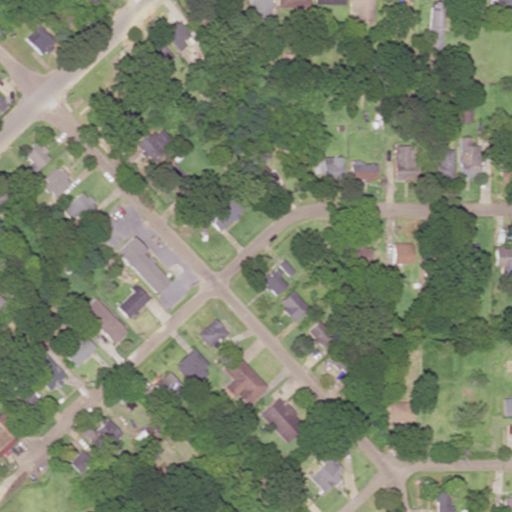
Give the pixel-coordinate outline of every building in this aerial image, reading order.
[(231,13),(244,3),(241,0),(223,0),(228,5),(210,19),(224,36),(239,24),(231,13)] [(250,0),(250,18),(268,18),(268,0),(250,0)] [(275,0),(276,8),(307,7),(307,0),(275,0)] [(347,0),(348,7),(354,7),(355,20),(372,20),(371,0),(347,0)] [(407,0),(390,0),(391,8),(407,8),(407,0)] [(429,0),(428,50),(440,50),(442,0),(437,0),(429,0)] [(185,46),(179,38),(187,33),(178,20),(163,30),(177,51),(185,46)] [(53,41),(35,24),(22,38),(40,55),(53,41)] [(169,56),(155,34),(138,45),(152,67),(169,56)] [(139,124),(127,112),(118,120),(130,133),(139,124)] [(467,136),(457,136),(457,176),(476,176),(476,144),(467,144),(467,136)] [(391,144),(392,180),(413,179),(412,143),(391,144)] [(451,148),(434,149),(435,175),(451,175),(451,148)] [(321,178),(341,177),(340,156),(320,157),(321,178)] [(348,180),(374,180),(373,160),(348,161),(348,180)] [(69,181),(54,165),(41,177),(48,184),(42,190),(51,199),(69,181)] [(259,178),(267,188),(275,182),(267,172),(259,178)] [(60,209),(75,226),(96,207),(81,191),(60,209)] [(240,209),(229,196),(205,216),(217,229),(240,209)] [(129,237),(114,251),(153,293),(168,279),(129,237)] [(390,262),(409,262),(409,242),(390,242),(390,262)] [(475,243),(461,243),(461,264),(475,264),(475,243)] [(511,246),(493,247),(493,265),(500,265),(500,275),(511,274),(511,246)] [(275,263),(285,276),(292,270),(281,258),(275,263)] [(256,278),(272,296),(286,283),(270,266),(256,278)] [(147,298),(134,285),(113,305),(126,318),(147,298)] [(306,307),(289,289),(275,302),(291,320),(306,307)] [(111,343),(125,331),(93,297),(80,309),(111,343)] [(319,348),(334,334),(319,317),(303,331),(319,348)] [(195,334),(207,347),(224,331),(212,318),(195,334)] [(62,354),(73,366),(94,347),(82,334),(62,354)] [(210,367),(192,348),(173,365),(191,384),(210,367)] [(28,368),(50,390),(64,375),(42,353),(28,368)] [(265,385),(235,354),(220,368),(231,379),(224,385),(244,406),(265,385)] [(152,384),(169,402),(183,389),(166,371),(152,384)] [(36,399),(22,387),(10,400),(23,413),(36,399)] [(258,411),(282,444),(302,429),(277,396),(258,411)] [(511,397),(501,398),(502,417),(511,416),(511,397)] [(412,421),(411,402),(386,402),(387,421),(412,421)] [(0,450),(18,436),(0,414),(0,450)] [(100,451),(120,433),(107,419),(87,437),(100,451)] [(89,461),(76,448),(64,459),(77,472),(89,461)] [(306,476),(320,491),(342,471),(328,456),(306,476)] [(448,511),(449,491),(433,491),(432,511),(448,511)] [(500,511),(511,511),(511,494),(501,494),(500,511)]
